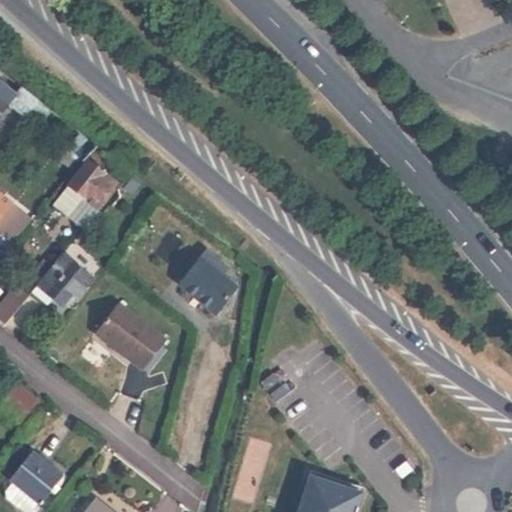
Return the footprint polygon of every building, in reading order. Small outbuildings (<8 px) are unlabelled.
[(38,127),(51,110),(22,88),(22,87),(14,96),(0,84),(0,114),(9,104),(38,127)] [(89,145),(81,139),(70,152),(78,159),(89,145)] [(93,202),(99,207),(118,183),(91,161),(71,184),(84,195),(77,204),(87,211),(93,202)] [(57,202),(87,227),(102,209),(99,207),(93,202),(87,211),(77,204),(84,195),(71,184),(57,202)] [(0,193),(0,219),(13,204),(0,193)] [(45,279),(40,285),(54,296),(62,303),(65,299),(69,303),(76,294),(77,295),(85,286),(84,286),(92,276),(66,253),(55,267),(45,279)] [(215,317),(216,319),(236,291),(224,281),(229,273),(206,254),(179,288),(215,317)] [(35,272),(45,279),(55,267),(46,259),(35,272)] [(54,296),(40,285),(36,290),(49,302),(54,296)] [(244,345),(252,304),(246,299),(236,291),(216,319),(234,327),(231,341),(244,345)] [(252,304),(254,293),(248,291),(246,299),(252,304)] [(15,293),(11,295),(23,305),(29,299),(22,293),(17,294),(15,293)] [(10,295),(0,306),(0,322),(6,327),(23,305),(11,295),(10,295)] [(117,300),(94,331),(143,368),(166,337),(117,300)] [(226,360),(240,364),(244,345),(231,341),(226,360)] [(39,401),(19,385),(4,403),(24,419),(39,401)] [(63,475),(35,453),(12,481),(15,484),(40,503),(41,504),(63,475)] [(308,511),(321,479),(365,494),(358,511),(362,511),(370,490),(317,471),(303,511),(308,511)] [(308,511),(358,511),(365,494),(321,479),(308,511)] [(33,511),(40,503),(15,484),(9,491),(9,499),(26,511),(33,511)] [(97,499),(89,508),(92,511),(105,511),(108,509),(97,499)]
